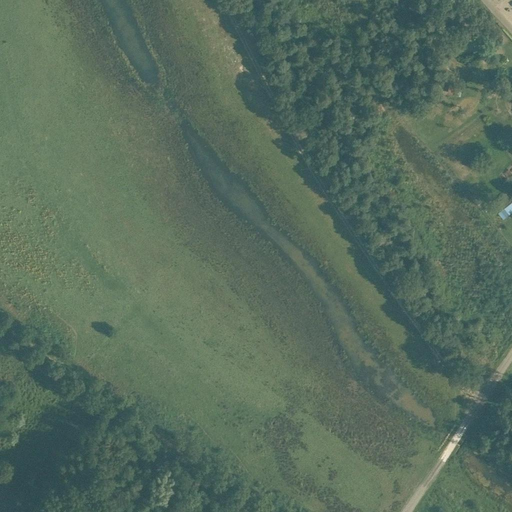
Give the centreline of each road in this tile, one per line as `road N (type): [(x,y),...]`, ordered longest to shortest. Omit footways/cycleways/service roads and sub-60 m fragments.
road 1 (track): [(219,0),(322,195),(438,375),(473,404)]
road 2 (track): [(0,321),(256,511)]
road 3 (track): [(404,511),(511,350)]
